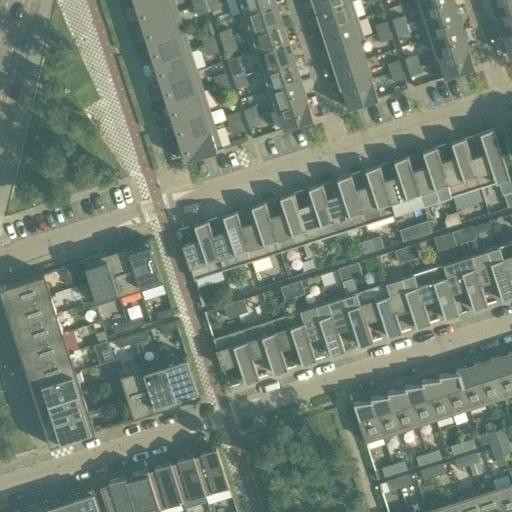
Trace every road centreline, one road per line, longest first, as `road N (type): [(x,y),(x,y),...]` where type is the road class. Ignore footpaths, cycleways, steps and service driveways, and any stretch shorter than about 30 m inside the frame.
road 1 (residential): [(0,495),(511,333)]
road 2 (residential): [(0,260),(343,151)]
road 3 (residential): [(343,151),(505,100)]
road 4 (residential): [(343,151),(295,0)]
